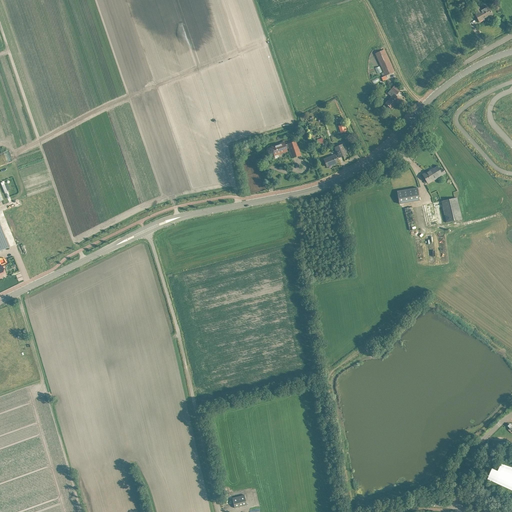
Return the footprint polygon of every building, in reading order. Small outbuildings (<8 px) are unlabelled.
[(473,16),(468,6),(462,10),(467,19),(473,16)] [(478,6),(473,9),(476,14),(475,14),(477,17),(479,22),(486,18),(487,18),(492,15),(491,13),(491,12),(487,6),(481,10),(478,6)] [(394,71),(384,49),(375,53),(383,72),(381,73),(383,77),(394,71)] [(388,106),(391,109),(392,109),(400,100),(395,96),(400,90),(396,87),(395,85),(388,93),(391,97),(385,104),(387,106),(388,106)] [(344,124),(338,126),(341,133),(347,131),(344,124)] [(284,142),(271,146),(273,151),(275,156),(275,159),(279,157),(278,155),(277,154),(287,150),(286,149),(286,147),(290,146),(294,158),(301,155),(299,151),(296,141),(289,144),(285,145),(284,142)] [(342,145),(335,147),(337,154),(339,157),(339,158),(347,155),(345,150),(342,145)] [(335,155),(324,159),(327,167),(338,162),(336,158),(339,157),(337,154),(335,155)] [(433,180),(433,181),(446,174),(443,169),(440,171),(437,167),(430,171),(430,170),(422,175),(428,183),(433,180)] [(419,197),(418,193),(418,188),(397,191),(399,204),(413,202),(420,201),(419,197)] [(457,197),(441,201),(442,207),(446,223),(462,219),(457,197)] [(419,206),(410,206),(412,229),(420,228),(419,206)] [(0,223),(0,250),(9,247),(0,223)] [(492,471),(488,479),(511,490),(511,467),(502,464),(500,467),(499,469),(499,471),(493,469),(492,471)] [(245,495),(232,498),(235,508),(247,505),(245,495)]
